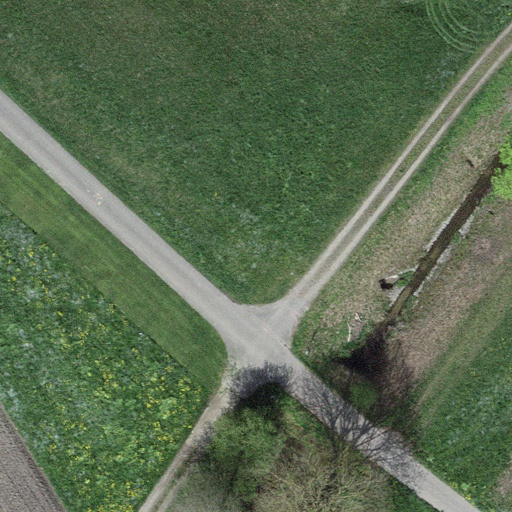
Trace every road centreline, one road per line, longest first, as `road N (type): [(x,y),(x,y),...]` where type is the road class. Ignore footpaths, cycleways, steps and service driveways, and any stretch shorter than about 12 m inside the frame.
road 1 (track): [(150,511),(258,347),(467,87),(511,43)]
road 2 (unclassified): [(258,347),(0,114)]
road 3 (residential): [(258,347),(464,511)]
